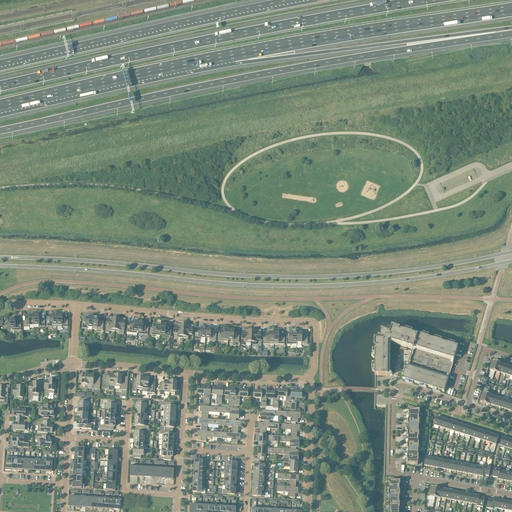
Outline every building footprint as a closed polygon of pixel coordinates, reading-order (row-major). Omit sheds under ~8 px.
[(46,322),(46,327),(52,327),(56,327),(57,327),(57,314),(53,314),(53,315),(52,315),(52,316),(49,315),(49,320),(46,320),(46,322)] [(60,314),(57,314),(57,327),(67,327),(67,321),(64,321),(64,316),(62,316),(62,315),(60,315),(60,314)] [(29,326),(34,326),(34,327),(33,315),(30,315),(30,316),(28,316),(26,316),(26,321),(23,321),(23,328),(29,328),(29,326)] [(44,327),(44,322),(44,320),(41,320),(41,316),(38,316),(38,315),(37,315),(33,315),(34,327),(34,326),(38,325),(38,327),(44,327)] [(82,322),(81,329),(87,329),(88,327),(92,328),(92,330),(93,317),(89,317),(88,317),(88,318),(86,317),(85,322),(82,322)] [(97,317),(93,317),(92,330),(102,331),(103,324),(100,324),(100,319),(98,319),(98,318),(96,318),(97,317)] [(7,322),(8,326),(10,326),(10,331),(21,331),(20,324),(17,324),(17,319),(14,319),(13,319),(13,318),(10,318),(10,319),(9,319),(9,322),(7,322)] [(105,333),(109,334),(109,331),(114,332),(116,319),(110,319),(106,319),(105,333)] [(119,335),(123,335),(125,321),(121,321),(121,320),(116,319),(114,332),(119,332),(119,335)] [(127,326),(126,333),(137,334),(138,321),(134,321),(134,322),(133,321),(133,322),(131,322),(130,327),(127,326)] [(142,322),(138,321),(137,334),(147,335),(148,328),(145,328),(145,323),(143,323),(143,322),(141,322),(142,322)] [(149,335),(160,336),(161,324),(157,323),(157,324),(156,324),(153,324),(153,329),(150,328),(149,335)] [(164,324),(161,324),(160,336),(160,334),(164,335),(164,337),(170,337),(171,331),(168,330),(168,325),(166,325),(164,325),(164,324)] [(182,338),(183,326),(178,325),(178,326),(174,326),(173,334),(177,334),(177,338),(182,338)] [(188,335),(192,335),(193,327),(189,327),(189,326),(183,326),(182,338),(188,339),(188,335)] [(201,338),(205,339),(205,340),(206,328),(202,327),(202,328),(201,328),(198,328),(198,333),(195,333),(194,340),(200,340),(201,338)] [(206,328),(205,340),(205,339),(209,339),(209,341),(215,341),(216,334),(213,334),(213,329),(210,329),(211,329),(209,329),(209,328),(206,328)] [(393,328),(391,333),(381,330),(390,342),(391,342),(402,345),(401,349),(406,351),(407,347),(414,349),(414,348),(415,347),(418,336),(400,330),(393,328)] [(228,342),(229,329),(225,329),(225,330),(224,330),(221,330),(221,335),(218,335),(217,341),(228,342)] [(229,329),(228,342),(228,340),(232,341),(232,342),(238,343),(239,336),(236,336),(236,331),(233,331),(234,330),(232,330),(229,329)] [(388,376),(389,343),(390,342),(381,330),(381,340),(375,340),(375,348),(375,375),(388,376)] [(245,344),(250,344),(251,331),(246,331),(245,332),(242,331),(241,346),(245,346),(245,344)] [(251,331),(250,344),(251,344),(251,342),(256,342),(256,340),(260,340),(260,333),(257,332),(257,331),(251,331)] [(273,345),(273,332),(270,332),(270,333),(269,333),(266,333),(266,338),(263,338),(263,345),(273,345)] [(273,332),(273,345),(284,345),(284,338),(281,338),(281,333),(278,333),(277,333),(277,332),(273,332)] [(296,345),(296,332),(293,332),(293,333),(292,333),(289,333),(289,338),(286,338),(286,345),(296,345)] [(301,345),(307,345),(307,338),(304,338),(304,333),(301,333),(300,333),(300,332),(296,332),(296,345),(297,345),(297,343),(301,343),(301,345)] [(418,336),(415,347),(414,348),(454,360),(454,359),(458,347),(418,335),(418,336)] [(415,347),(414,348),(414,349),(413,351),(411,351),(406,366),(406,368),(405,367),(403,374),(404,374),(403,375),(402,379),(444,392),(448,379),(449,378),(452,368),(454,360),(454,359),(415,347)] [(495,372),(498,363),(492,361),(489,370),(495,372)] [(87,386),(88,375),(82,375),(82,376),(78,376),(78,383),(81,383),(81,384),(87,385),(87,386)] [(88,375),(87,386),(92,387),(92,390),(99,390),(100,377),(93,377),(93,376),(88,375)] [(109,386),(114,387),(115,376),(109,375),(109,376),(102,376),(101,389),(109,390),(109,386)] [(115,376),(114,387),(119,387),(119,390),(127,391),(127,378),(120,377),(121,376),(115,376)] [(142,390),(143,379),(137,378),(137,379),(133,379),(132,392),(136,392),(137,389),(142,390)] [(148,380),(148,379),(143,379),(142,390),(142,392),(147,393),(154,394),(155,381),(148,380)] [(55,383),(55,380),(49,380),(48,381),(45,381),(44,396),(48,396),(48,394),(54,394),(54,388),(55,388),(56,383),(55,383)] [(169,393),(170,382),(164,382),(164,383),(160,382),(160,395),(164,396),(164,393),(169,393)] [(170,382),(169,393),(174,393),(174,396),(178,397),(179,384),(175,383),(175,382),(170,382)] [(38,397),(39,383),(33,383),(33,384),(29,384),(28,399),(32,400),(32,397),(38,397)] [(197,388),(196,394),(204,395),(203,404),(206,404),(206,406),(208,407),(208,404),(209,404),(209,395),(210,389),(210,386),(204,386),(204,388),(197,388)] [(22,401),(23,387),(17,387),(17,388),(13,388),(13,396),(16,397),(16,401),(22,401)] [(210,389),(209,395),(216,395),(216,405),(218,405),(218,408),(221,408),(221,405),(222,396),(222,389),(222,387),(217,387),(217,389),(210,389)] [(222,389),(222,396),(229,396),(228,406),(228,408),(233,409),(233,406),(235,388),(229,388),(229,390),(222,389)] [(235,388),(233,406),(239,406),(239,397),(247,397),(247,391),(240,391),(240,388),(235,388)] [(290,410),(291,389),(286,389),(286,391),(279,391),(279,397),(285,397),(285,407),(290,407),(290,410)] [(291,389),(290,410),(290,412),(295,413),(295,411),(296,398),(304,399),(304,392),(297,392),(297,389),(291,389)] [(253,391),(253,398),(260,398),(260,408),(262,408),(261,411),(265,411),(265,408),(266,399),(266,392),(267,390),(261,390),(261,392),(253,391)] [(266,392),(266,399),(273,399),(272,408),(272,411),(278,412),(278,409),(279,397),(279,391),(273,390),(273,393),(266,392)] [(485,404),(488,395),(482,393),(480,402),(485,404)] [(78,402),(78,408),(89,409),(89,403),(92,404),(92,400),(91,400),(91,398),(86,398),(86,399),(78,399),(78,402)] [(104,410),(115,410),(115,405),(114,405),(115,401),(108,401),(107,404),(104,404),(104,410)] [(136,410),(147,410),(147,405),(150,405),(150,402),(137,401),(137,404),(136,404),(136,410)] [(164,411),(175,412),(175,407),(174,407),(174,403),(161,402),(161,406),(164,406),(164,411)] [(52,417),(53,410),(52,410),(52,406),(43,406),(43,410),(39,409),(38,416),(44,416),(43,418),(48,419),(48,416),(52,417)] [(221,408),(209,407),(200,407),(199,412),(202,412),(201,419),(207,420),(208,413),(220,413),(221,408)] [(238,419),(238,415),(239,409),(221,408),(220,413),(230,414),(229,421),(235,421),(235,419),(238,419)] [(15,420),(30,421),(23,421),(23,417),(28,418),(28,411),(14,410),(14,417),(15,417),(15,420)] [(279,417),(279,412),(278,412),(272,411),(265,411),(261,411),(261,421),(263,421),(263,423),(269,424),(270,417),(279,417)] [(279,412),(279,417),(291,418),(291,423),(291,425),(295,425),(295,423),(297,423),(298,418),(300,419),(300,413),(295,413),(290,412),(279,412)] [(439,427),(442,419),(436,417),(434,426),(439,427)] [(86,425),(87,419),(77,419),(77,424),(78,425),(77,428),(90,429),(91,425),(86,425)] [(207,420),(201,419),(199,419),(198,425),(201,425),(200,432),(207,432),(207,425),(219,426),(220,420),(207,420)] [(30,425),(30,421),(15,420),(14,424),(13,424),(13,430),(27,431),(27,425),(30,425)] [(146,426),(146,421),(135,420),(135,426),(136,426),(135,429),(148,430),(149,427),(146,426)] [(235,421),(229,421),(220,420),(219,426),(232,427),(231,434),(238,434),(238,427),(240,427),(241,422),(235,421)] [(114,427),(114,421),(103,421),(103,426),(100,426),(100,430),(113,430),(113,427),(114,427)] [(51,433),(52,427),(51,426),(51,423),(36,422),(35,426),(38,426),(37,432),(51,433)] [(159,431),(172,432),(172,429),(173,429),(174,423),(163,422),(163,428),(160,427),(159,431)] [(269,424),(263,423),(258,423),(257,428),(260,429),(259,435),(265,436),(266,429),(278,430),(279,424),(269,424)] [(299,431),(299,425),(281,424),(281,430),(291,431),(290,437),(296,438),(297,431),(299,431)] [(148,431),(148,430),(135,429),(135,433),(134,433),(134,438),(145,439),(145,433),(142,433),(142,430),(148,431)] [(172,435),(172,432),(159,431),(159,435),(162,435),(162,440),(173,441),(173,435),(172,435)] [(219,433),(207,432),(200,432),(198,431),(198,437),(200,437),(200,442),(206,442),(206,438),(219,438),(219,433)] [(238,434),(231,434),(219,433),(219,438),(231,439),(231,444),(237,444),(237,440),(240,440),(240,434),(238,434)] [(278,437),(265,436),(259,435),(257,435),(256,441),(259,441),(258,448),(265,448),(265,441),(278,442),(278,437)] [(491,443),(496,445),(499,437),(493,435),(491,443)] [(50,447),(51,441),(50,441),(50,437),(35,436),(34,441),(37,441),(36,447),(50,447)] [(28,448),(28,444),(26,443),(26,438),(12,437),(12,443),(13,443),(13,447),(28,448)] [(295,450),(296,448),(298,448),(299,438),(296,438),(290,437),(281,437),(280,442),(290,443),(289,450),(295,450)] [(265,448),(258,448),(256,448),(256,453),(258,453),(257,461),(264,461),(264,454),(277,455),(277,449),(265,448)] [(144,455),(144,450),(133,449),(133,455),(134,455),(134,458),(141,459),(141,455),(144,455)] [(289,460),(295,460),(297,461),(298,450),(295,450),(289,450),(277,449),(277,455),(289,455),(289,460)] [(172,457),(172,452),(161,451),(161,457),(164,457),(163,460),(170,461),(171,457),(172,457)] [(299,463),(281,462),(281,467),(290,468),(290,473),(296,473),(297,469),(299,469),(299,463)] [(137,477),(137,466),(130,466),(129,476),(137,477)] [(166,468),(165,479),(173,479),(173,469),(166,468)] [(289,487),(295,488),(296,481),(298,481),(298,476),(277,474),(277,480),(290,481),(289,487)] [(295,488),(289,487),(277,487),(276,492),(289,493),(288,498),(295,498),(295,493),(297,494),(298,488),(295,488)]
